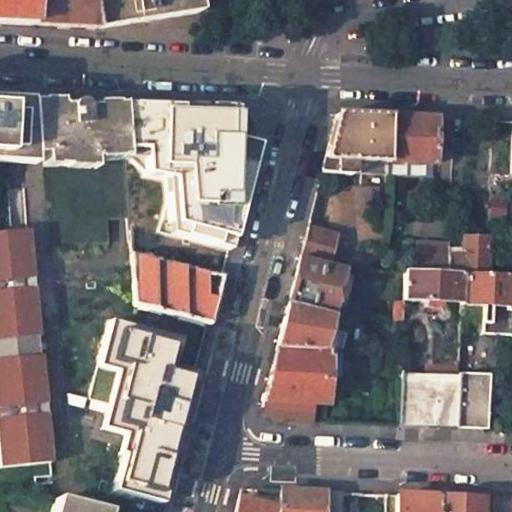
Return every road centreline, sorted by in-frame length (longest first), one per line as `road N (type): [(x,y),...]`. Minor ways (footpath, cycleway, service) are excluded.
road 1 (residential): [(305,70),(210,449)]
road 2 (residential): [(0,56),(305,70)]
road 3 (residential): [(210,449),(511,464)]
road 4 (residential): [(305,70),(511,80)]
road 5 (residential): [(469,0),(323,28)]
